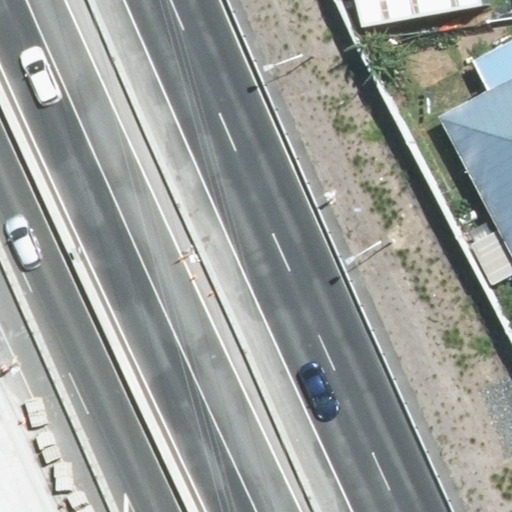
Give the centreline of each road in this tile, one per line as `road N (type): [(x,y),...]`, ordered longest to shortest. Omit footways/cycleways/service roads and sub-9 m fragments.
road 1 (motorway): [(71,0),(309,511)]
road 2 (motorway): [(126,511),(0,247)]
